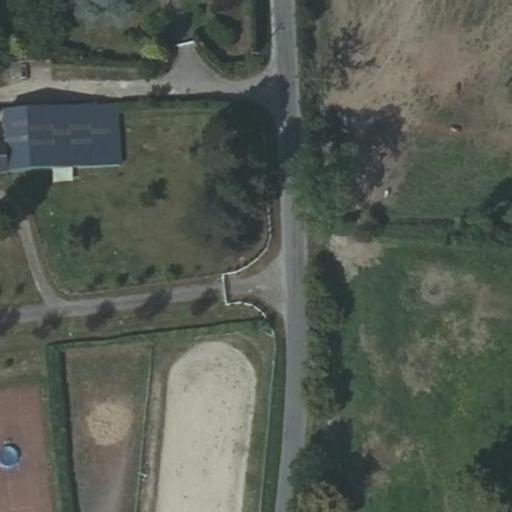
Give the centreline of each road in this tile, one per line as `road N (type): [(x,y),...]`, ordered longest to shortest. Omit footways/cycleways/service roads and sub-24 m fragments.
road 1 (tertiary): [(280,0),(296,301),(279,511)]
road 2 (unknown): [(296,301),(0,317)]
